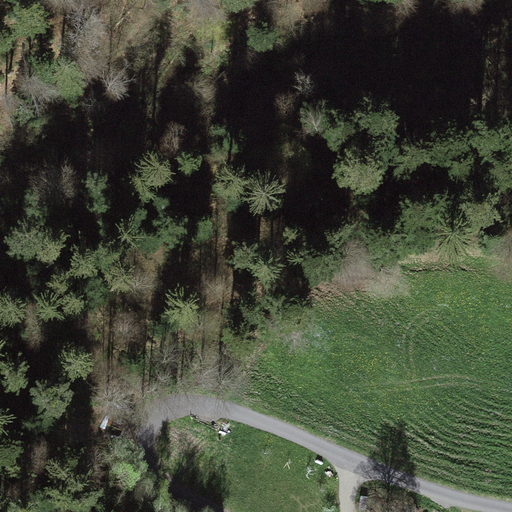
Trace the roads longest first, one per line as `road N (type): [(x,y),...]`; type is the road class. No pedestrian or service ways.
road 1 (track): [(215,511),(159,484),(140,456),(147,426),(183,405),(238,414),(445,494),(511,509)]
road 2 (track): [(0,464),(52,430),(99,424),(141,435)]
